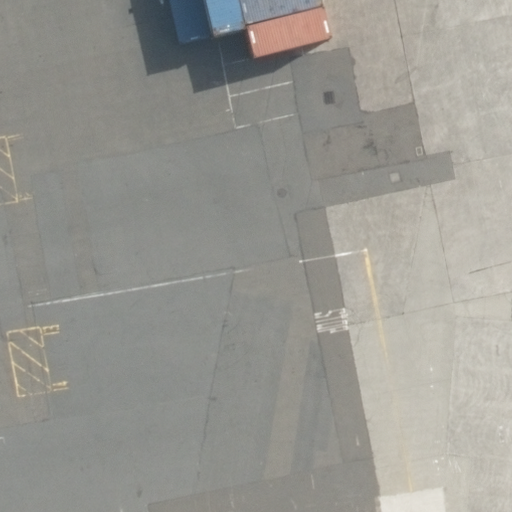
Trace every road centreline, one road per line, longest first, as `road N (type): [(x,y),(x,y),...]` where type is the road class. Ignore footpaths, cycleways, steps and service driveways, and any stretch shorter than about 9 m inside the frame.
road 1 (unknown): [(0,105),(456,2)]
road 2 (unknown): [(511,278),(456,2)]
